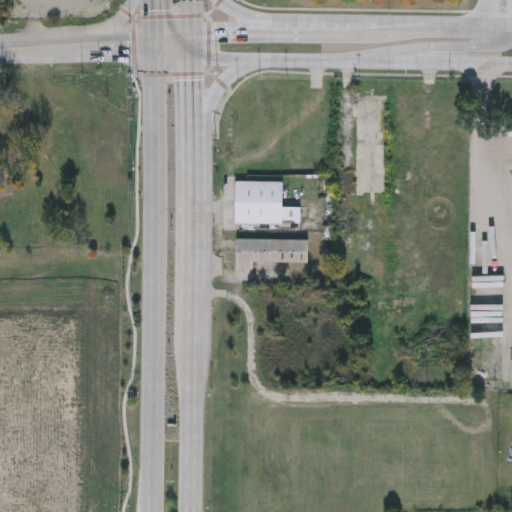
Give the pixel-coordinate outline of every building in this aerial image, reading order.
[(357,194),(387,194),(387,121),(357,121),(357,194)] [(285,208),(285,183),(237,183),(237,224),(301,225),(302,208),(285,208)] [(256,263),(310,264),(310,241),(238,240),(238,270),(256,270),(256,263)] [(392,282),(376,282),(376,290),(392,290),(392,282)] [(363,300),(363,314),(423,313),(423,299),(363,300)]
